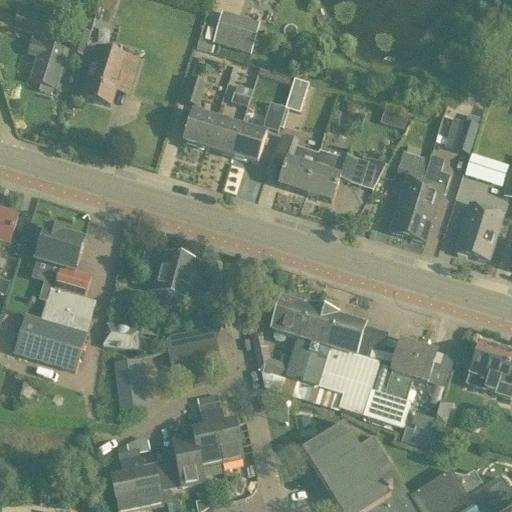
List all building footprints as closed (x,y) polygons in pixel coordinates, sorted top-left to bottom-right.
[(48,48),(54,28),(20,16),(15,31),(34,37),(27,58),(37,61),(30,85),(40,89),(39,94),(50,97),(52,92),(55,93),(67,54),(48,48)] [(217,47),(250,56),(255,38),(223,28),(217,47)] [(82,60),(90,36),(76,32),(69,56),(82,60)] [(126,61),(97,53),(82,101),(111,110),(126,61)] [(198,111),(205,87),(189,82),(181,107),(198,111)] [(299,116),(307,89),(294,85),(285,112),(299,116)] [(247,112),(250,102),(233,98),(230,107),(247,112)] [(277,135),(287,103),(272,98),(262,131),(277,135)] [(478,128),(485,104),(475,101),(473,105),(472,104),(466,124),(478,128)] [(205,152),(214,123),(191,116),(182,145),(205,152)] [(214,123),(205,152),(232,161),(241,131),(214,123)] [(469,160),(478,130),(463,125),(453,155),(469,160)] [(241,131),(232,161),(257,168),(266,139),(241,131)] [(300,196),(313,157),(296,151),(298,145),(281,139),(273,164),(284,168),(278,189),(300,196)] [(395,176),(407,180),(390,236),(407,241),(430,160),(429,164),(402,155),(395,176)] [(317,158),(313,157),(300,196),(332,206),(340,184),(360,190),(367,168),(341,159),(340,162),(318,156),(317,158)] [(486,187),(491,164),(471,158),(464,180),(486,187)] [(443,164),(430,160),(407,241),(425,246),(439,198),(443,199),(449,180),(439,177),(443,164)] [(507,169),(491,164),(486,187),(500,191),(507,169)] [(511,202),(511,171),(502,200),(511,202)] [(488,266),(503,220),(469,209),(455,255),(458,256),(457,259),(466,261),(466,259),(488,266)] [(0,216),(0,246),(10,250),(19,222),(0,216)] [(49,233),(49,231),(45,230),(45,231),(43,231),(41,235),(43,235),(36,263),(34,262),(33,266),(59,274),(55,288),(44,285),(38,304),(45,306),(40,323),(25,318),(13,358),(75,377),(96,306),(85,303),(92,280),(75,275),(79,265),(85,243),(49,233)] [(199,266),(162,256),(152,295),(189,305),(199,266)] [(261,376),(263,392),(337,415),(338,413),(352,418),(371,365),(377,350),(383,352),(387,338),(365,331),(365,330),(338,321),(338,320),(308,311),(308,312),(281,304),(271,335),(273,336),(272,341),(274,345),(280,347),(285,345),(286,340),(295,343),(284,382),(261,376)] [(139,335),(106,328),(102,348),(135,355),(139,335)] [(167,357),(191,352),(216,346),(212,331),(170,340),(171,344),(164,346),(167,357)] [(216,346),(191,352),(194,364),(218,358),(216,346)] [(371,365),(352,418),(362,421),(363,418),(402,432),(410,409),(404,407),(405,406),(412,408),(416,397),(408,394),(412,384),(427,388),(437,357),(400,346),(396,356),(383,352),(377,350),(371,365)] [(511,358),(479,348),(469,378),(466,389),(510,404),(511,397),(511,358)] [(191,352),(167,357),(170,369),(194,364),(191,352)] [(218,358),(194,364),(197,376),(221,370),(218,358)] [(115,379),(140,376),(139,364),(113,367),(115,379)] [(194,364),(170,369),(172,381),(197,376),(194,364)] [(142,388),(140,376),(115,379),(117,391),(142,388)] [(142,388),(117,391),(119,404),(144,400),(142,388)] [(224,427),(221,413),(218,398),(204,401),(218,469),(243,463),(235,425),(224,427)] [(144,400),(119,404),(120,416),(145,412),(144,400)] [(197,403),(200,417),(203,432),(192,434),(194,447),(193,447),(200,486),(204,485),(201,472),(218,469),(204,401),(197,403)] [(447,425),(448,409),(438,408),(436,423),(447,425)] [(414,435),(421,415),(412,412),(401,446),(424,454),(428,440),(414,435)] [(416,511),(410,501),(372,441),(358,450),(344,428),(301,455),(336,511),(416,511)] [(176,466),(162,469),(170,508),(172,508),(169,493),(182,491),(181,490),(200,486),(193,447),(185,449),(182,436),(181,436),(180,430),(168,433),(170,438),(171,438),(176,466)] [(131,456),(126,457),(137,511),(155,511),(162,511),(162,510),(170,508),(162,469),(154,471),(154,473),(143,475),(139,458),(150,456),(147,445),(141,441),(129,449),(131,456)] [(117,459),(119,464),(118,464),(122,480),(110,482),(116,511),(137,511),(126,457),(117,459)] [(416,511),(508,511),(511,510),(511,500),(500,482),(484,492),(479,484),(474,475),(464,481),(453,478),(451,476),(410,501),(416,511)]
